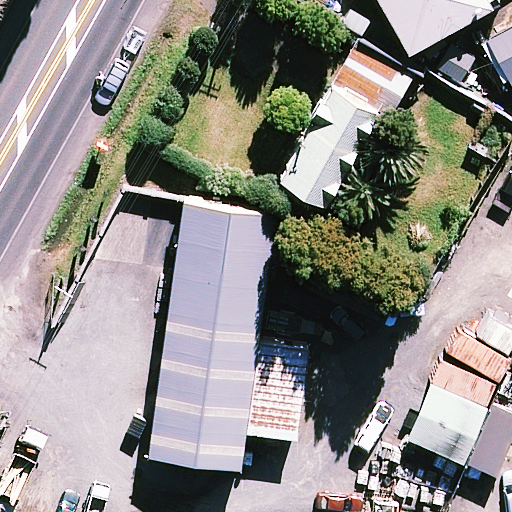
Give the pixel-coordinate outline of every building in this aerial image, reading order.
[(357,0),(424,100),(503,47),(471,0),(357,0)] [(511,76),(501,82),(511,103),(511,76)] [(431,121),(374,89),(353,128),(394,151),(410,159),(431,121)] [(511,143),(511,128),(492,114),(473,142),(500,161),(511,143)] [(303,231),(340,251),(394,151),(357,130),(303,231)] [(292,261),(191,247),(155,495),(255,510),(261,472),(273,390),(292,261)] [(261,472),(313,480),(325,398),(273,390),(261,472)] [(478,506),(500,451),(442,427),(419,482),(478,506)] [(511,511),(511,451),(506,449),(480,511),(511,511)]
